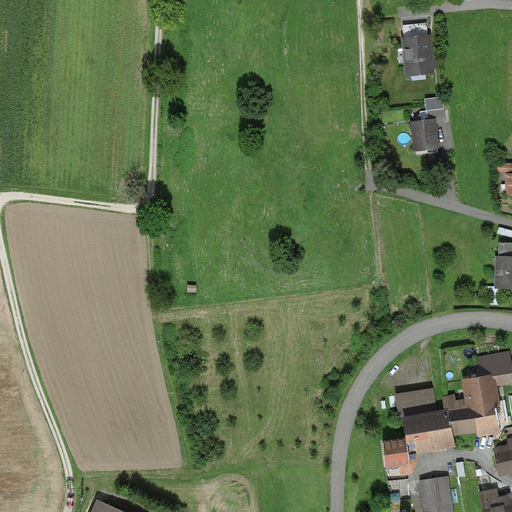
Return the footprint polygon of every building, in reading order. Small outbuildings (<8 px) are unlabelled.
[(402,35),(405,74),(431,71),(427,32),(402,35)] [(418,111),(419,118),(432,117),(443,116),(442,108),(418,111)] [(419,118),(409,119),(413,151),(435,149),(432,117),(419,118)] [(505,171),(511,171),(511,162),(498,162),(498,171),(505,171)] [(511,241),(497,241),(497,254),(511,254),(511,241)] [(495,254),(494,285),(511,284),(511,254),(497,254),(495,254)] [(446,406),(449,431),(475,428),(476,435),(495,433),(493,421),(505,419),(503,399),(497,399),(495,381),(510,379),(507,353),(474,356),(476,374),(461,375),(464,397),(446,399),(446,406)] [(400,411),(434,407),(431,386),(394,390),(396,412),(400,411)] [(402,433),(404,448),(451,443),(449,431),(446,406),(434,407),(400,411),(402,433)] [(402,433),(381,436),(384,461),(405,459),(404,448),(402,433)] [(506,443),(493,446),(498,471),(511,468),(511,436),(505,438),(506,443)] [(419,479),(423,511),(451,511),(447,475),(419,479)] [(479,490),(482,511),(508,511),(505,492),(496,494),(495,487),(479,490)] [(90,511),(122,511),(96,500),(90,511)]
